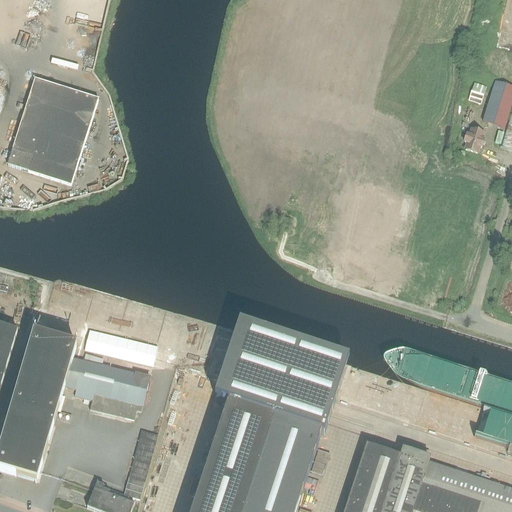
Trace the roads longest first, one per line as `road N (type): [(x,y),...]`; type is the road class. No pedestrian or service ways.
road 1 (unclassified): [(470,325),(313,275)]
road 2 (unclassified): [(511,185),(470,325)]
